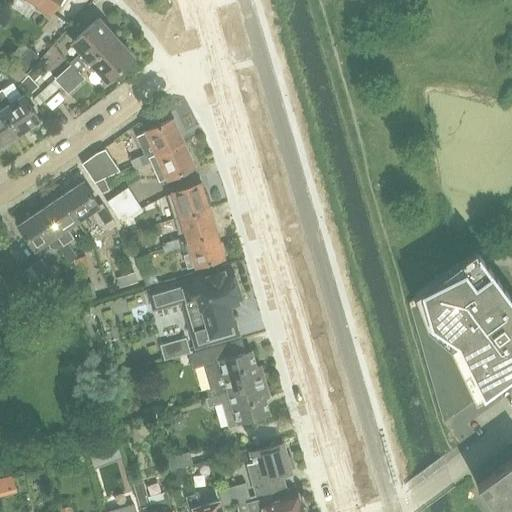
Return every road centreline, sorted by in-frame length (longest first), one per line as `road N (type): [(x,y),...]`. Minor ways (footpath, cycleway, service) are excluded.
road 1 (unclassified): [(348,511),(218,61)]
road 2 (residential): [(0,193),(178,70),(218,61)]
road 3 (residential): [(511,428),(394,511)]
